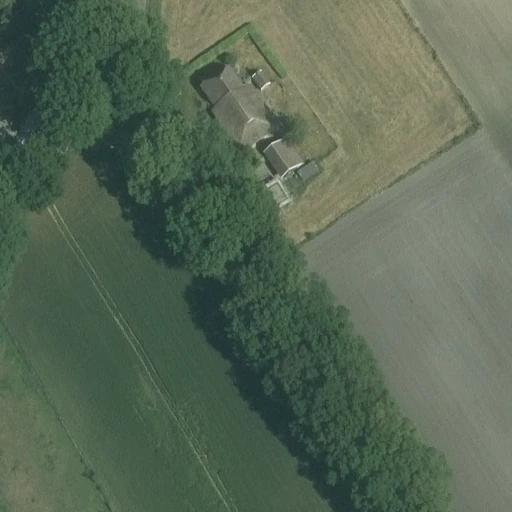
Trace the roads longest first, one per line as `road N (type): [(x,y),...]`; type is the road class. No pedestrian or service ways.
road 1 (unclassified): [(402,511),(177,163)]
road 2 (tertiary): [(32,153),(120,0)]
road 3 (unclassified): [(177,163),(138,65),(137,0)]
road 4 (unclassified): [(177,163),(115,134),(32,153)]
